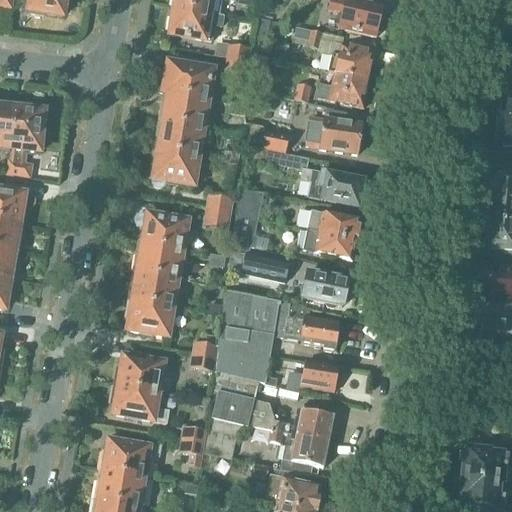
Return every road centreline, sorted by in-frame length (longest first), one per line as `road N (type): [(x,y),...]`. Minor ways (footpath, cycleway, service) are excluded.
road 1 (residential): [(452,0),(428,136),(388,511)]
road 2 (residential): [(28,511),(107,74)]
